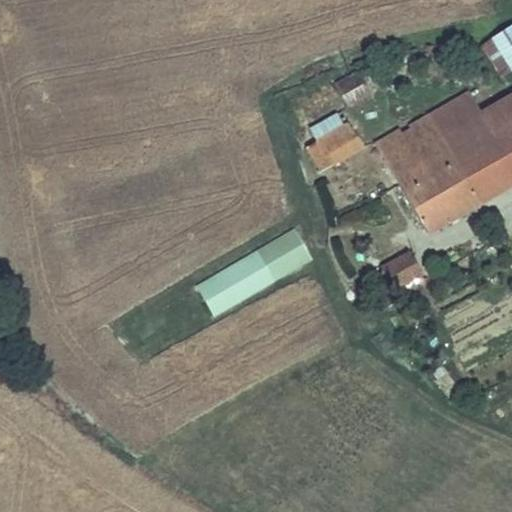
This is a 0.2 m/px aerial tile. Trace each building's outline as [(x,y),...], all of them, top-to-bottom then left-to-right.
[(511,69),(511,25),(493,37),(511,69)] [(336,83),(343,95),(363,84),(356,72),(336,83)] [(363,84),(343,95),(348,104),(368,93),(363,84)] [(511,94),(476,115),(410,153),(399,135),(397,132),(375,144),(426,232),(511,182),(511,94)] [(465,96),(399,135),(410,153),(476,115),(465,96)] [(311,130),(323,153),(357,135),(347,117),(340,120),(337,115),(311,130)] [(364,148),(357,135),(323,153),(330,166),(364,148)] [(293,228),(194,286),(212,317),(311,260),(293,228)] [(416,277),(405,256),(380,268),(391,290),(416,277)]
